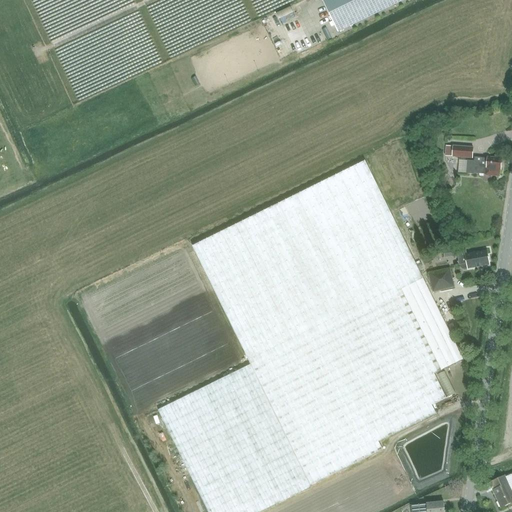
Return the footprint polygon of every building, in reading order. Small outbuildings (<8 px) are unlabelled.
[(322,0),(323,0),(338,33),(405,0),(322,0)] [(282,11),(292,7),(290,2),(280,6),(282,11)] [(266,38),(278,34),(276,29),(264,33),(266,38)] [(445,156),(452,157),(473,159),(474,148),(453,146),(453,147),(446,146),(445,156)] [(485,175),(499,176),(500,169),(502,169),(503,158),(487,157),(487,158),(475,157),(474,161),(467,161),(466,174),(473,175),(473,173),(485,175)] [(424,280),(366,161),(193,246),(251,365),(159,410),(208,511),(260,511),(385,450),(382,446),(446,414),(442,406),(449,403),(437,379),(466,364),(424,280)] [(488,251),(468,254),(467,250),(458,252),(460,267),(463,269),(468,268),(468,269),(490,265),(488,251)] [(433,292),(455,287),(450,267),(428,272),(433,292)] [(452,296),(445,301),(449,306),(455,301),(452,296)] [(511,490),(505,476),(491,482),(494,490),(493,490),(501,509),(511,503),(511,490)] [(445,511),(444,502),(427,503),(411,505),(411,511),(445,511)]
